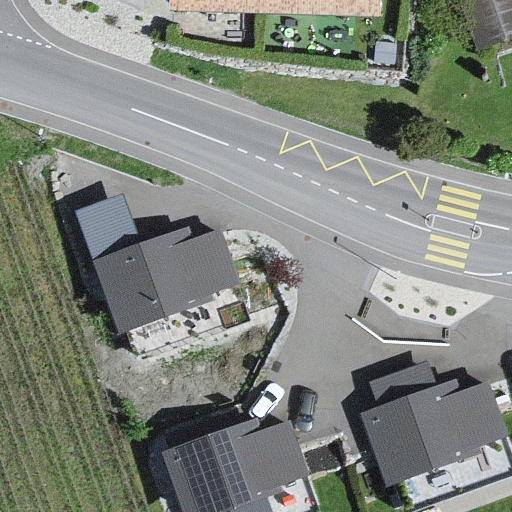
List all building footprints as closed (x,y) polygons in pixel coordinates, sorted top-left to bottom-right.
[(383,0),(174,0),(174,12),(383,16),(383,0)] [(511,0),(478,0),(486,37),(511,31),(511,0)] [(120,193),(77,207),(118,327),(242,284),(221,223),(190,234),(187,225),(137,242),(120,193)] [(456,376),(358,411),(385,485),(396,483),(405,511),(461,511),(511,494),(511,448),(491,379),(460,387),(456,376)] [(258,415),(159,449),(179,511),(319,511),(289,417),(261,426),(258,415)]
